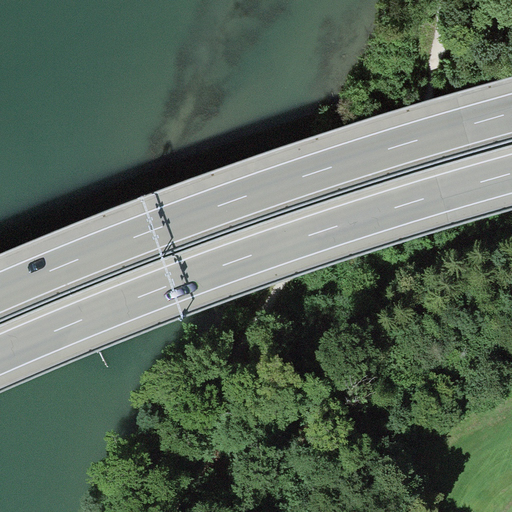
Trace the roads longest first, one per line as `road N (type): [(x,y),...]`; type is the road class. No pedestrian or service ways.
road 1 (track): [(171,511),(292,262),(405,191),(448,0)]
road 2 (motorway): [(0,354),(239,258),(511,174)]
road 3 (motorway): [(511,112),(206,208),(0,291)]
